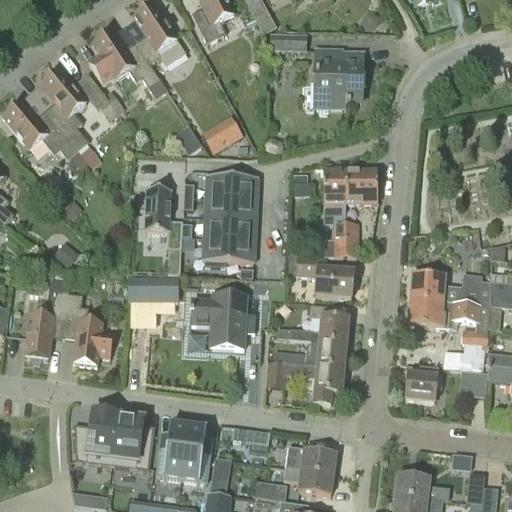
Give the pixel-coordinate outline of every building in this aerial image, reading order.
[(196,0),(204,14),(192,21),(206,49),(226,38),(220,28),(234,21),(223,0),(196,0)] [(439,6),(440,2),(443,1),(442,0),(412,0),(415,10),(429,6),(432,8),(439,6)] [(146,42),(136,49),(151,72),(151,71),(162,64),(167,72),(187,59),(153,9),(133,23),(146,42)] [(250,18),(263,40),(276,33),(263,11),(250,18)] [(188,60),(199,53),(187,34),(176,42),(188,60)] [(104,91),(115,84),(116,86),(129,77),(137,89),(143,85),(149,94),(161,86),(151,71),(151,72),(136,49),(126,56),(113,36),(92,50),(100,62),(89,69),(104,91)] [(271,55),(305,56),(306,42),(272,41),(271,55)] [(320,108),(361,108),(361,62),(342,62),(342,57),(316,56),(315,89),(321,89),(320,108)] [(56,109),(46,118),(79,156),(89,147),(78,133),(83,129),(74,119),(87,108),(59,76),(41,92),(56,109)] [(61,156),(69,165),(79,156),(46,118),(37,125),(22,108),(3,124),(31,156),(43,146),(55,161),(61,156)] [(242,140),(230,118),(200,136),(212,158),(242,140)] [(345,210),(345,177),(323,177),(323,229),(333,229),(333,264),(339,264),(339,248),(345,249),(345,229),(344,229),(344,210),(345,210)] [(377,177),(345,177),(345,210),(376,210),(377,177)] [(0,226),(1,227),(0,228),(5,231),(15,220),(5,212),(10,207),(0,199),(0,187),(4,182),(0,178),(0,226)] [(257,186),(207,184),(206,205),(256,208),(257,186)] [(184,190),(183,203),(193,203),(193,191),(184,190)] [(168,197),(143,195),(141,237),(164,238),(163,253),(177,253),(179,223),(166,222),(168,197)] [(192,216),(193,203),(183,203),(183,216),(192,216)] [(256,208),(206,205),(205,225),(255,228),(256,208)] [(73,206),(63,215),(72,225),(82,215),(73,206)] [(255,228),(205,225),(204,246),(254,248),(255,228)] [(355,264),(363,264),(363,256),(355,255),(355,230),(345,229),(345,249),(339,248),(339,264),(355,264)] [(192,230),(182,230),(181,243),(191,243),(192,230)] [(254,248),(204,246),(203,265),(205,265),(205,270),(225,271),(225,266),(253,268),(254,248)] [(64,247),(53,261),(68,272),(79,259),(64,247)] [(315,302),(350,305),(353,277),(324,275),(325,264),(299,261),(297,282),(317,284),(315,302)] [(252,285),(253,275),(240,274),(239,284),(252,285)] [(52,343),(64,345),(70,301),(73,276),(55,277),(54,288),(51,287),(46,322),(31,320),(25,363),(31,364),(32,369),(40,370),(42,366),(48,366),(52,343)] [(412,280),(410,305),(444,307),(454,308),(488,312),(489,312),(489,299),(489,294),(490,287),(481,286),(482,282),(463,280),(462,293),(445,292),(446,282),(412,280)] [(128,308),(177,309),(177,285),(129,284),(128,308)] [(489,299),(511,301),(511,289),(490,287),(489,294),(489,299)] [(511,314),(511,301),(489,299),(489,312),(511,314)] [(70,301),(64,345),(77,346),(73,369),(97,373),(99,363),(111,365),(114,341),(102,339),(103,330),(88,328),(90,315),(82,314),(84,303),(70,301)] [(212,355),(243,356),(246,304),(213,302),(213,308),(193,307),(192,332),(213,333),(212,355)] [(454,308),(444,307),(410,305),(408,331),(444,334),(445,322),(453,322),(453,326),(475,329),(475,338),(462,337),(461,348),(486,350),(487,338),(488,325),(488,312),(454,308)] [(278,344),(310,347),(346,351),(348,325),(335,324),(336,314),(310,312),(309,323),(321,324),(320,338),(279,334),(278,344)] [(309,361),(305,361),(288,359),(287,369),(344,374),(346,351),(310,347),(309,361)] [(511,361),(488,359),(487,370),(511,373),(511,361)] [(330,411),(331,399),(342,400),(344,374),(287,369),(267,368),(265,391),(284,393),(285,380),(315,383),(313,409),(330,411)] [(511,373),(487,370),(487,386),(511,389),(509,401),(511,401),(511,373)] [(460,377),(458,401),(484,404),(487,379),(460,377)] [(435,395),(441,395),(442,383),(408,380),(405,406),(434,409),(435,395)] [(113,426),(86,422),(84,439),(69,437),(71,473),(106,477),(113,426)] [(138,429),(113,426),(106,477),(144,482),(149,443),(137,441),(138,429)] [(187,434),(169,432),(167,442),(160,441),(154,485),(180,489),(187,434)] [(233,433),(232,445),(267,450),(269,438),(233,433)] [(207,437),(187,434),(180,489),(206,492),(213,448),(205,447),(207,437)] [(336,460),(303,456),(287,454),(284,476),(300,478),(300,477),(333,481),(336,460)] [(469,476),(470,463),(457,462),(456,474),(469,476)] [(331,502),(333,481),(300,477),(300,478),(298,498),(331,502)] [(397,480),(395,502),(441,507),(441,506),(446,507),(447,495),(429,493),(430,484),(397,480)] [(466,509),(481,510),(484,483),(469,481),(466,509)] [(286,491),(254,486),(252,502),(284,508),(286,491)] [(89,501),(73,499),(75,510),(88,511),(89,501)] [(205,511),(229,511),(230,502),(207,499),(205,511)] [(440,511),(441,507),(395,502),(393,511),(440,511)]
